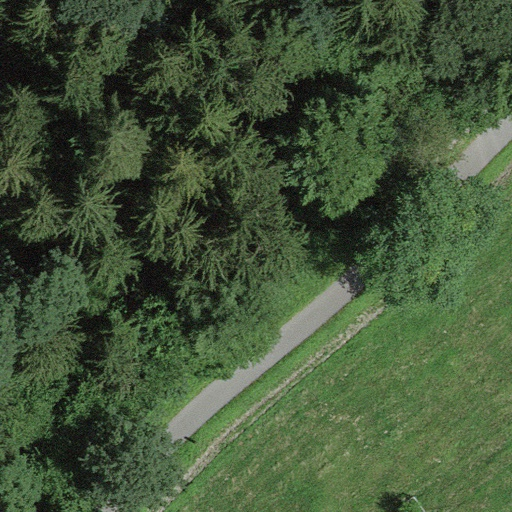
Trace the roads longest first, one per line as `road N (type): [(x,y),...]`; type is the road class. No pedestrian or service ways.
road 1 (unknown): [(511,85),(12,511)]
road 2 (track): [(511,140),(175,441),(110,511)]
